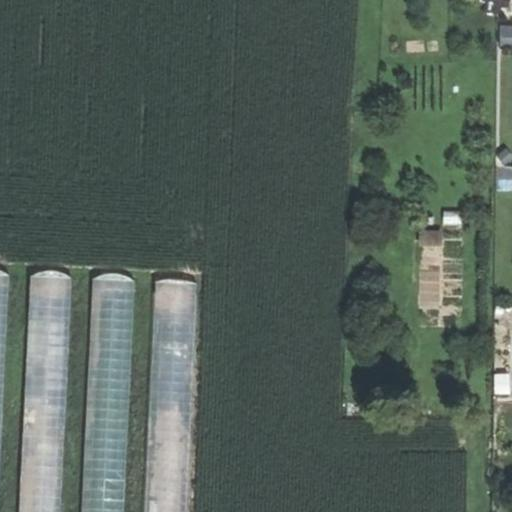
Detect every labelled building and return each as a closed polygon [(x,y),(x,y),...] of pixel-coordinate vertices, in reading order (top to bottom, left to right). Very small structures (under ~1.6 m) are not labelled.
[(511,32),(499,32),(499,47),(511,46),(511,32)] [(0,281),(0,473),(10,282),(0,281)] [(30,283),(17,511),(61,511),(73,286),(30,283)] [(81,511),(123,511),(136,289),(93,287),(81,511)] [(143,511),(186,511),(198,293),(155,291),(143,511)]
